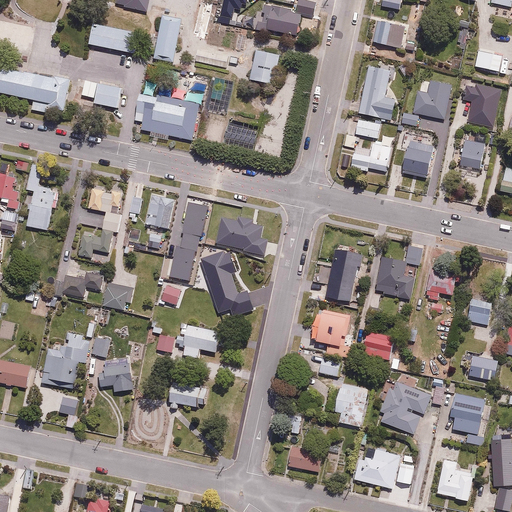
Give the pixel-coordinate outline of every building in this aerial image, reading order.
[(189,0),(144,0),(142,8),(185,18),(189,0)] [(302,13),(265,4),(262,16),(254,14),(252,25),(297,36),(302,13)] [(206,8),(196,5),(188,43),(197,45),(206,8)] [(377,54),(392,57),(395,46),(401,48),(406,26),(378,20),(373,42),(379,43),(377,54)] [(176,26),(157,22),(148,60),(167,64),(176,26)] [(28,29),(0,23),(0,45),(23,51),(28,29)] [(132,37),(87,27),(82,49),(128,59),(132,37)] [(226,62),(195,55),(192,69),(223,76),(226,62)] [(276,61),(251,56),(245,83),(270,88),(276,61)] [(163,65),(148,63),(147,78),(161,80),(163,65)] [(385,96),(391,69),(368,65),(359,112),(393,119),(397,98),(385,96)] [(65,86),(0,71),(0,96),(30,103),(27,113),(57,120),(65,86)] [(446,120),(452,87),(430,83),(428,93),(417,90),(413,113),(419,115),(446,120)] [(474,88),(465,86),(463,100),(472,102),(468,122),(495,127),(502,89),(475,85),(474,88)] [(119,92),(93,86),(89,107),(114,112),(119,92)] [(180,107),(139,98),(131,132),(189,145),(197,111),(180,107)] [(413,113),(401,111),(399,123),(417,127),(419,115),(413,113)] [(377,137),(380,122),(358,118),(355,133),(377,137)] [(260,127),(227,119),(222,143),(255,151),(260,127)] [(430,175),(435,145),(421,143),(422,135),(409,133),(403,171),(411,172),(410,176),(418,177),(419,174),(430,175)] [(354,149),(357,136),(346,134),(343,147),(354,149)] [(481,173),(486,138),(465,135),(460,170),(481,173)] [(354,152),(351,168),(368,171),(368,168),(386,172),(391,142),(372,139),(369,155),(354,152)] [(52,207),(57,208),(60,191),(55,190),(56,186),(40,183),(43,165),(30,163),(25,190),(34,191),(28,227),(47,231),(52,207)] [(511,167),(503,165),(498,189),(511,191),(511,167)] [(0,173),(0,200),(4,201),(3,206),(17,208),(19,190),(14,189),(16,176),(0,173)] [(91,184),(86,207),(106,211),(111,212),(113,205),(118,206),(122,188),(112,185),(111,189),(91,184)] [(175,197),(151,193),(146,225),(170,229),(175,197)] [(141,197),(127,195),(124,213),(137,216),(141,197)] [(106,211),(102,230),(113,232),(117,233),(121,214),(111,212),(106,211)] [(16,214),(3,212),(1,225),(13,228),(16,214)] [(108,254),(113,232),(102,230),(79,225),(72,258),(90,261),(93,251),(108,254)] [(159,249),(162,233),(151,231),(148,247),(159,249)] [(254,238),(237,245),(244,262),(260,255),(254,238)] [(419,265),(423,248),(410,246),(407,262),(419,265)] [(226,248),(200,257),(220,317),(242,310),(239,303),(243,301),(234,273),(238,270),(231,250),(227,252),(226,248)] [(352,302),(359,254),(333,251),(326,299),(352,302)] [(403,275),(406,261),(383,256),(376,290),(412,297),(415,277),(403,275)] [(454,295),(457,273),(433,269),(429,298),(439,300),(440,293),(454,295)] [(85,278),(65,275),(65,281),(53,279),(50,298),(84,303),(86,290),(100,292),(102,275),(86,272),(85,278)] [(129,292),(106,287),(103,305),(126,309),(129,292)] [(492,301),(471,297),(467,321),(489,324),(492,301)] [(341,343),(342,335),(348,336),(352,311),(317,305),(311,340),(327,342),(326,353),(350,357),(352,345),(341,343)] [(107,324),(109,309),(101,308),(99,323),(107,324)] [(92,338),(96,322),(90,320),(86,337),(92,338)] [(221,330),(179,323),(175,346),(184,347),(182,356),(199,359),(201,348),(217,351),(221,330)] [(390,360),(394,336),(367,330),(362,355),(390,360)] [(46,347),(43,372),(50,373),(49,381),(78,384),(81,362),(87,362),(89,340),(83,340),(83,335),(70,333),(68,344),(54,342),(54,348),(46,347)] [(107,358),(112,339),(96,335),(92,354),(107,358)] [(157,340),(156,349),(173,351),(174,342),(157,340)] [(398,370),(401,354),(394,353),(390,369),(398,370)] [(340,360),(321,356),(317,373),(337,377),(340,360)] [(499,363),(471,356),(467,374),(494,381),(499,363)] [(32,365),(0,359),(0,383),(28,388),(32,365)] [(99,372),(100,387),(113,385),(114,392),(134,389),(131,363),(102,366),(102,372),(99,372)] [(511,379),(501,377),(498,388),(511,391),(511,379)] [(380,423),(415,437),(423,418),(412,414),(414,408),(425,412),(432,396),(393,380),(380,410),(384,412),(380,423)] [(185,410),(185,406),(199,408),(199,406),(205,407),(209,388),(173,382),(169,407),(185,410)] [(368,389),(340,383),(335,410),(342,412),(340,423),(361,427),(368,389)] [(441,404),(443,388),(434,387),(433,403),(441,404)] [(511,394),(496,391),(494,401),(511,404),(511,394)] [(480,434),(487,400),(457,393),(450,428),(460,430),(459,440),(484,445),(486,435),(480,434)] [(298,435),(301,418),(290,416),(287,433),(298,435)] [(511,438),(490,439),(492,486),(499,486),(495,508),(511,510),(511,438)] [(323,452),(293,447),(289,466),(319,472),(323,452)] [(356,479),(401,491),(406,473),(398,471),(402,456),(364,447),(356,479)] [(456,469),(457,462),(443,459),(436,493),(468,499),(474,472),(456,469)] [(30,493),(35,471),(26,470),(22,492),(30,493)] [(154,504),(156,494),(143,492),(141,501),(154,504)] [(0,511),(7,511),(11,495),(0,493),(0,511)] [(110,511),(113,502),(95,498),(93,505),(84,503),(82,511),(110,511)]
